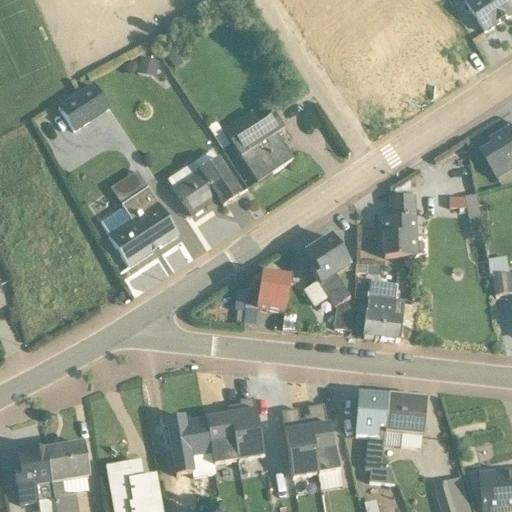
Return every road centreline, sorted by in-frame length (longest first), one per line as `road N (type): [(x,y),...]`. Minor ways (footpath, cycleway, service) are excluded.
road 1 (tertiary): [(511,78),(140,321)]
road 2 (residential): [(140,321),(161,341),(511,379)]
road 3 (tertiary): [(140,321),(0,393)]
